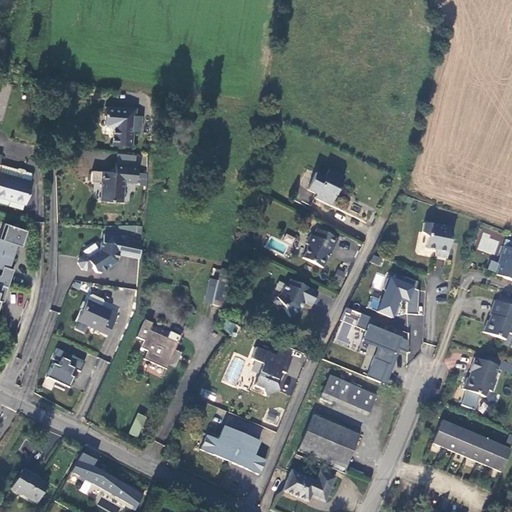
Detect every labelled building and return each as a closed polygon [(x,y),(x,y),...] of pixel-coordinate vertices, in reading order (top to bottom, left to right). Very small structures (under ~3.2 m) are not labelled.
[(112,128),(111,144),(131,146),(132,131),(134,115),(134,112),(121,110),(121,108),(104,106),(103,124),(109,124),(112,128)] [(142,116),(134,115),(132,131),(140,132),(142,116)] [(0,196),(24,203),(30,182),(32,176),(30,173),(25,172),(24,169),(19,168),(16,169),(1,165),(0,164),(0,161),(2,155),(0,154),(0,196)] [(136,183),(137,165),(115,163),(114,172),(101,171),(100,182),(101,182),(100,200),(121,202),(123,182),(136,183)] [(316,173),(307,190),(316,195),(315,198),(330,206),(344,177),(329,169),(325,177),(316,173)] [(452,229),(423,223),(422,233),(427,237),(425,248),(436,250),(435,256),(447,258),(452,229)] [(27,231),(7,224),(2,240),(4,240),(18,245),(22,246),(27,231)] [(330,255),(338,240),(317,229),(313,237),(311,235),(306,244),(309,246),(302,259),(323,269),(327,260),(324,259),(327,254),(330,255)] [(494,255),(500,240),(483,233),(477,249),(494,255)] [(119,254),(140,258),(141,242),(122,239),(122,237),(104,234),(102,242),(101,242),(99,249),(87,258),(85,253),(79,257),(78,263),(82,269),(87,270),(92,266),(96,272),(101,273),(117,262),(119,254)] [(18,245),(0,239),(0,269),(9,273),(18,245)] [(511,249),(503,246),(500,256),(501,256),(498,264),(499,267),(496,275),(511,280),(511,249)] [(372,255),(370,262),(380,265),(382,257),(372,255)] [(13,270),(3,267),(0,276),(0,275),(0,284),(6,286),(13,270)] [(337,269),(334,277),(343,280),(345,272),(337,269)] [(232,273),(220,270),(211,304),(224,307),(232,273)] [(294,308),(292,305),(296,299),(305,303),(311,290),(284,277),(282,283),(279,282),(274,292),(266,298),(273,308),(277,305),(283,315),(294,308)] [(405,314),(416,315),(418,292),(415,290),(418,283),(404,277),(401,285),(388,279),(383,291),(385,292),(376,312),(391,319),(399,299),(406,302),(405,314)] [(89,295),(87,301),(101,307),(104,302),(103,300),(91,295),(89,295)] [(379,302),(371,300),(369,308),(377,310),(379,302)] [(101,307),(87,301),(78,322),(108,335),(117,315),(101,307)] [(511,307),(495,301),(490,315),(492,316),(490,322),(487,321),(483,332),(506,340),(508,333),(511,334),(511,307)] [(369,378),(386,385),(399,350),(408,353),(408,341),(401,339),(379,330),(381,323),(361,315),(356,328),(364,331),(361,341),(377,348),(373,359),(376,360),(369,378)] [(144,360),(166,370),(168,364),(174,367),(180,353),(175,350),(181,337),(170,332),(167,339),(149,331),(152,324),(145,320),(137,338),(144,341),(140,348),(147,351),(144,360)] [(222,326),(230,336),(235,325),(225,321),(222,326)] [(278,391),(275,385),(281,372),(285,374),(291,360),(278,354),(276,357),(256,348),(251,360),(263,365),(254,386),(263,390),(265,397),(278,391)] [(80,372),(84,362),(56,349),(52,360),(59,363),(57,367),(52,364),(45,378),(55,383),(54,386),(64,391),(65,387),(68,389),(76,371),(80,372)] [(236,386),(244,360),(231,356),(223,381),(236,386)] [(511,365),(488,356),(486,360),(500,365),(499,367),(498,369),(511,374),(511,365)] [(499,367),(475,358),(469,372),(472,373),(469,379),(467,378),(463,390),(485,398),(488,390),(492,392),(497,380),(495,379),(498,369),(499,367)] [(322,394),(368,414),(375,396),(329,376),(322,394)] [(204,388),(201,394),(212,400),(215,395),(204,388)] [(129,434),(139,437),(146,416),(136,413),(129,434)] [(345,469),(360,434),(350,430),(349,432),(312,417),(299,449),(345,469)] [(501,473),(511,450),(442,421),(432,444),(501,473)] [(259,475),(265,461),(253,456),(259,442),(224,427),(220,436),(218,441),(210,437),(206,436),(200,450),(259,475)] [(95,460),(81,453),(71,471),(138,509),(146,494),(93,465),(95,460)] [(20,493),(37,503),(47,485),(22,470),(10,489),(20,494),(20,493)] [(327,495),(335,478),(320,472),(316,482),(290,472),(282,492),(307,502),(310,496),(313,489),(327,495)] [(313,489),(310,496),(324,502),(327,495),(313,489)]
